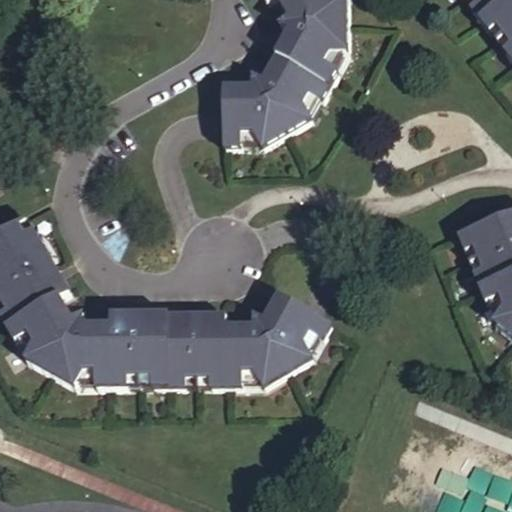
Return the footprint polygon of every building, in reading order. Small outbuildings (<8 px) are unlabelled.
[(265,0),(268,5),(276,0),(280,0),(294,22),(283,29),(295,36),(269,85),(256,78),(256,90),(227,92),(229,122),(231,154),(246,152),(246,149),(244,137),(260,135),(265,147),(268,153),(320,121),(316,118),(308,108),(314,96),(326,101),(330,103),(345,73),(341,70),(330,65),(336,53),(350,53),(356,53),(352,0),(338,0),(333,1),(332,0),(265,0)] [(462,0),(472,12),(482,4),(478,0),(462,0)] [(511,0),(478,0),(482,4),(472,12),(489,35),(499,27),(506,36),(511,43),(511,48),(505,54),(511,63),(511,0)] [(489,35),(497,44),(506,36),(499,27),(489,35)] [(497,44),(505,54),(511,48),(511,43),(506,36),(497,44)] [(511,220),(466,239),(472,253),(483,249),(492,272),(482,276),(494,305),(508,299),(511,307),(511,313),(502,324),(500,326),(511,335),(511,220)] [(18,225),(0,235),(0,296),(2,300),(9,311),(0,316),(0,317),(16,345),(30,338),(38,349),(29,366),(77,392),(79,387),(83,374),(100,373),(101,389),(101,392),(132,392),(132,380),(158,380),(159,391),(189,391),(189,379),(213,379),(212,390),(245,390),(245,385),(245,374),(262,374),(268,384),(271,389),(316,360),(315,358),(307,346),(314,334),(326,339),(328,341),(336,325),(313,314),(283,299),(269,321),(257,314),(256,329),(229,329),(229,315),(113,318),(113,332),(88,332),(86,318),(73,325),(60,303),(72,295),(35,232),(26,238),(18,225)] [(51,229),(18,225),(26,238),(35,232),(51,229)] [(472,253),(482,276),(492,272),(483,249),(472,253)] [(494,305),(502,324),(511,313),(511,307),(508,299),(494,305)] [(0,301),(0,316),(9,311),(2,300),(0,301)] [(315,358),(326,339),(314,334),(307,346),(315,358)] [(16,345),(29,366),(38,349),(30,338),(16,345)] [(79,387),(101,389),(100,373),(83,374),(79,387)] [(245,385),(268,384),(262,374),(245,374),(245,385)] [(189,391),(212,390),(213,379),(189,379),(189,391)] [(132,392),(159,391),(158,380),(132,380),(132,392)]
